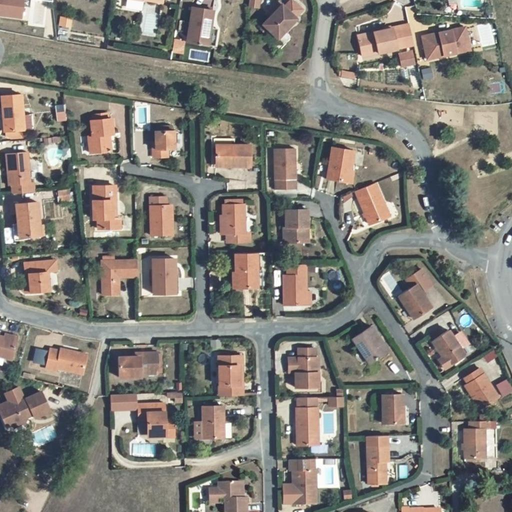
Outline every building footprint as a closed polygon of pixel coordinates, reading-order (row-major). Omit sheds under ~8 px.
[(0,0),(0,15),(23,19),(25,0),(0,0)] [(259,0),(249,0),(249,7),(258,8),(259,0)] [(262,26),(277,40),(296,20),(295,19),(302,11),(291,1),(284,8),(278,2),(271,9),(275,12),(269,18),(262,26)] [(213,12),(192,8),(186,43),(215,47),(217,30),(210,29),(213,12)] [(275,12),(271,9),(266,15),(269,18),(275,12)] [(358,38),(362,58),(398,50),(404,49),(410,48),(413,47),(409,27),(400,29),(358,38)] [(465,29),(422,38),(427,61),(464,53),(463,46),(469,45),(465,29)] [(400,57),(402,68),(413,66),(411,54),(400,57)] [(1,96),(4,132),(24,130),(24,128),(23,115),(21,95),(1,96)] [(23,115),(24,128),(34,127),(33,114),(23,115)] [(93,121),(90,121),(92,136),(88,137),(90,153),(111,151),(109,134),(113,134),(111,119),(106,119),(93,121)] [(174,130),(155,131),(155,143),(152,143),(152,158),(169,157),(168,150),(174,149),(174,130)] [(233,145),(216,145),(215,167),(250,167),(250,145),(233,145)] [(331,147),(326,180),(351,184),(353,170),(351,170),(354,151),(331,147)] [(295,149),(274,149),(275,180),(275,190),(295,190),(295,180),(295,149)] [(27,153),(7,155),(9,185),(11,185),(12,194),(35,192),(34,183),(30,184),(27,153)] [(375,183),(355,191),(369,226),(387,218),(380,201),(382,200),(375,183)] [(93,201),(92,201),(93,219),(112,219),(112,200),(116,200),(115,186),(93,186),(93,201)] [(59,200),(70,200),(69,190),(58,190),(59,200)] [(173,235),(172,206),(167,206),(167,197),(150,197),(150,206),(151,235),(173,235)] [(16,213),(17,224),(19,238),(44,235),(43,225),(40,226),(37,202),(9,205),(10,214),(16,213)] [(244,204),(223,205),(223,226),(221,226),(221,234),(226,234),(245,234),(244,204)] [(308,228),(308,210),(285,211),(285,228),(283,228),(284,242),(304,242),(304,228),(308,228)] [(245,234),(226,234),(227,243),(250,242),(250,233),(245,234)] [(257,253),(234,254),(234,272),(239,271),(239,289),(258,289),(257,253)] [(175,259),(152,260),(153,294),(173,293),(173,276),(175,276),(175,259)] [(115,261),(102,261),(102,294),(119,294),(119,277),(137,277),(137,260),(115,261)] [(22,291),(25,293),(30,292),(49,291),(47,272),(56,271),(55,261),(24,264),(25,274),(28,274),(29,282),(25,282),(24,283),(22,285),(22,291)] [(306,305),(306,265),(287,265),(287,275),(283,275),(283,305),(306,305)] [(410,288),(398,296),(413,320),(431,308),(424,297),(421,292),(423,291),(431,286),(421,270),(406,280),(409,286),(410,288)] [(371,326),(352,339),(369,364),(388,351),(371,326)] [(441,351),(449,363),(464,353),(449,332),(441,337),(437,331),(429,336),(439,352),(441,351)] [(4,338),(0,336),(0,356),(11,360),(17,337),(5,335),(4,338)] [(44,364),(47,350),(35,347),(32,362),(44,364)] [(87,355),(60,349),(60,351),(50,349),(46,369),(56,371),(56,368),(82,374),(87,355)] [(313,349),(299,349),(299,358),(289,358),(289,373),(295,373),(295,388),(318,388),(318,358),(315,358),(313,358),(313,349)] [(140,357),(118,358),(119,378),(141,377),(140,374),(158,374),(158,373),(162,373),(161,353),(158,353),(140,353),(140,357)] [(242,356),(218,357),(219,396),(243,395),(242,386),(239,386),(239,366),(242,366),(242,356)] [(479,409),(498,397),(480,368),(464,378),(468,384),(465,386),(479,409)] [(0,405),(0,413),(2,419),(11,422),(12,424),(14,428),(25,422),(27,415),(32,413),(34,418),(50,411),(41,391),(24,399),(18,388),(5,394),(8,401),(8,402),(0,405)] [(382,395),(382,423),(403,423),(403,395),(382,395)] [(343,397),(328,398),(329,406),(343,406),(343,397)] [(165,403),(146,404),(147,422),(147,436),(174,435),(173,420),(165,421),(165,403)] [(146,404),(137,404),(138,423),(147,422),(146,404)] [(223,406),(202,407),(203,439),(224,438),(223,406)] [(318,408),(296,409),(297,445),(319,445),(318,408)] [(465,458),(485,458),(485,429),(489,429),(488,422),(469,422),(469,429),(464,430),(465,458)] [(366,447),(367,485),(386,484),(385,462),(388,462),(388,446),(388,436),(366,437),(366,447)] [(313,459),(290,460),(290,470),(292,470),(294,504),(317,503),(316,469),(314,469),(313,459)] [(218,500),(224,500),(224,511),(246,511),(246,499),(244,499),(240,499),(240,483),(218,483),(218,489),(209,489),(209,503),(218,503),(218,500)]
